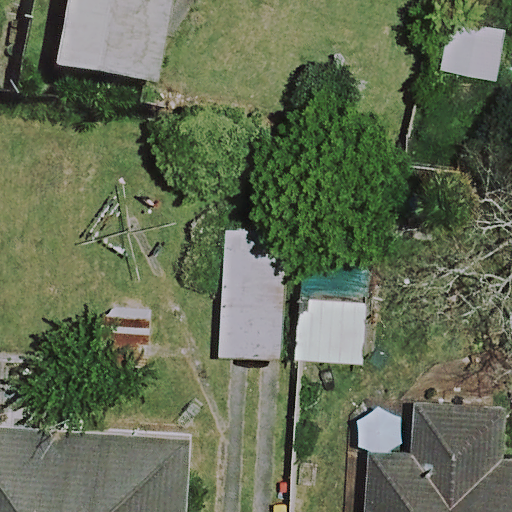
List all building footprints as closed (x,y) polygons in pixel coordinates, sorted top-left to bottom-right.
[(151,0),(55,0),(42,82),(136,97),(151,0)] [(284,231),(224,230),(222,359),(282,360),(284,231)] [(369,297),(304,294),(300,362),(365,366),(369,297)] [(190,511),(196,438),(0,423),(0,511),(190,511)] [(511,511),(511,462),(371,456),(368,511),(511,511)]
